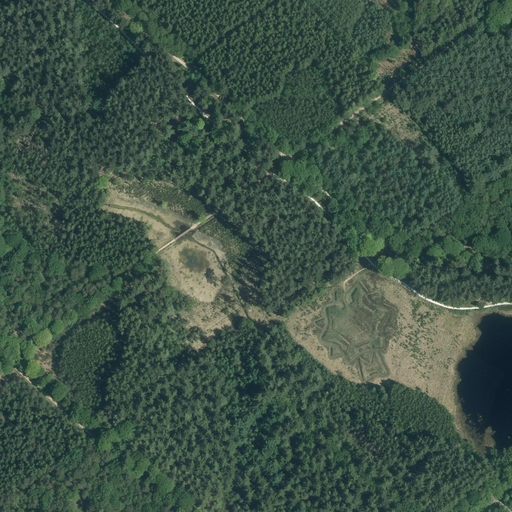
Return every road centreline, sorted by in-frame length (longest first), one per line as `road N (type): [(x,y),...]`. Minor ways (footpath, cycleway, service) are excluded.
road 1 (track): [(511,1),(290,160)]
road 2 (track): [(111,0),(290,160)]
road 3 (track): [(290,160),(394,259)]
road 4 (track): [(394,259),(442,285),(511,281)]
